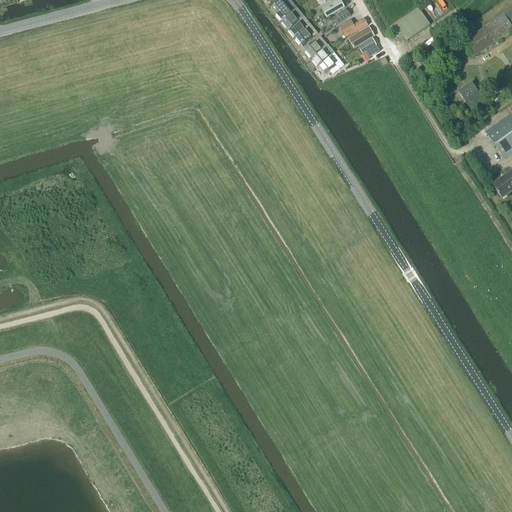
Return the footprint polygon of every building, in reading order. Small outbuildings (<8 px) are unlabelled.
[(284,0),(282,0),(271,9),(281,21),(297,9),(289,0),(285,0),(285,1),(284,0)] [(339,0),(321,10),(326,19),(344,9),(339,0)] [(418,8),(389,28),(396,39),(402,35),(406,41),(430,25),(418,8)] [(297,9),(281,21),(288,30),(304,18),(297,9)] [(511,9),(503,15),(463,42),(473,57),(511,31),(511,9)] [(345,10),(331,19),(336,26),(341,23),(350,16),(345,10)] [(304,18),(288,30),(294,37),(310,25),(304,18)] [(350,21),(339,27),(345,39),(367,27),(364,21),(354,27),(353,26),(350,21)] [(310,25),(294,37),(302,47),(318,35),(310,25)] [(368,28),(347,40),(353,49),(374,38),(368,28)] [(320,37),(304,50),(311,58),(327,46),(320,37)] [(372,40),(358,48),(362,55),(366,53),(369,58),(379,52),(376,47),(377,47),(372,40)] [(327,46),(311,58),(319,67),(334,55),(327,46)] [(441,52),(430,58),(432,63),(444,57),(441,52)] [(334,55),(319,67),(325,76),(329,73),(332,76),(343,66),(334,55)] [(472,84),(458,93),(471,112),(485,103),(472,84)] [(511,85),(502,92),(506,97),(511,93),(511,85)] [(511,114),(486,133),(501,156),(503,159),(511,152),(511,114)] [(511,172),(493,185),(502,199),(511,191),(511,172)]
